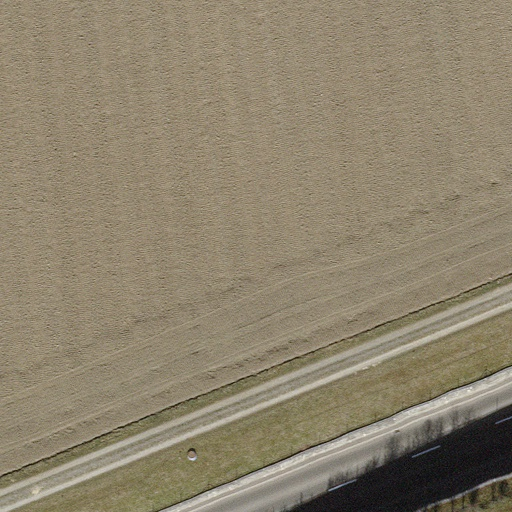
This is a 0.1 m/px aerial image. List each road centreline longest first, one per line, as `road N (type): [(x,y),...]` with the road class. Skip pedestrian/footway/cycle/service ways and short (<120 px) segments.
road 1 (track): [(0,504),(511,293)]
road 2 (tertiary): [(511,416),(277,511)]
